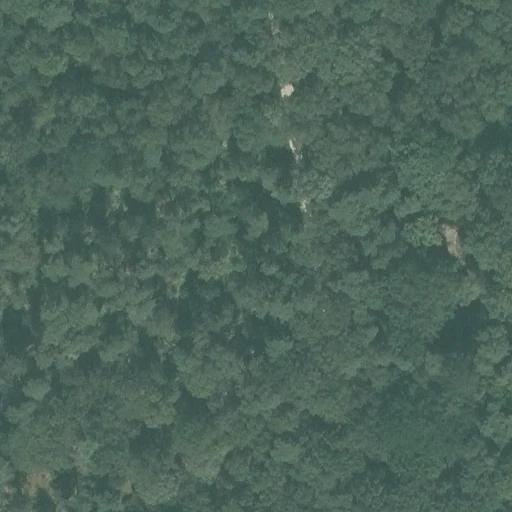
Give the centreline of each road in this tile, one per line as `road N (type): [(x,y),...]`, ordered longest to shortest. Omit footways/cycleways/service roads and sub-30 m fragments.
road 1 (track): [(501,0),(501,185),(439,369),(435,433),(450,511)]
road 2 (track): [(333,340),(270,0)]
road 3 (track): [(376,511),(333,340)]
